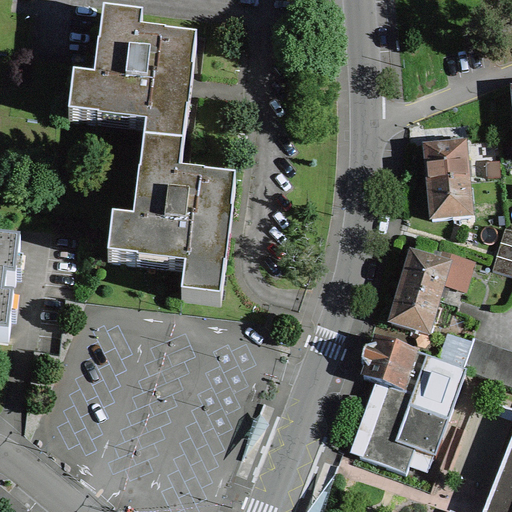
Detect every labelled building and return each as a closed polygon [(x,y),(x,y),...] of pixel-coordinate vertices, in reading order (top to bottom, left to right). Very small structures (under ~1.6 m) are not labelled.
[(143,130),(141,147),(180,152),(192,43),(136,37),(138,22),(99,18),(91,84),(70,82),(66,122),(143,130)] [(180,301),(219,305),(233,185),(177,178),(180,152),(141,147),(133,224),(110,223),(106,261),(183,270),(180,301)] [(426,150),(429,185),(466,181),(463,147),(426,150)] [(466,181),(429,185),(432,220),(469,216),(466,181)] [(503,229),(499,244),(511,247),(511,231),(504,229),(503,229)] [(495,257),(511,262),(511,247),(499,244),(495,257)] [(17,247),(0,245),(0,340),(5,341),(10,302),(2,301),(4,284),(12,285),(17,247)] [(441,252),(438,263),(446,265),(441,284),(463,290),(471,260),(441,252)] [(411,255),(400,291),(436,300),(441,284),(446,265),(438,263),(411,255)] [(491,270),(511,276),(511,262),(495,257),(491,270)] [(436,300),(400,291),(391,323),(427,333),(436,300)] [(438,361),(461,369),(470,344),(447,336),(438,361)] [(438,361),(377,339),(373,349),(364,351),(360,361),(366,369),(363,378),(386,386),(382,397),(373,396),(372,397),(372,398),(372,399),(372,400),(372,401),(373,402),(373,403),(373,404),(374,405),(374,406),(375,406),(376,407),(377,407),(378,408),(359,460),(405,477),(414,451),(434,458),(440,439),(447,421),(465,370),(461,369),(438,361)] [(470,344),(461,369),(465,370),(476,375),(486,346),(471,341),(470,344)] [(486,346),(476,375),(490,379),(500,351),(486,346)] [(511,354),(500,351),(490,379),(505,385),(511,364),(511,354)] [(511,511),(511,434),(484,511),(511,511)]
